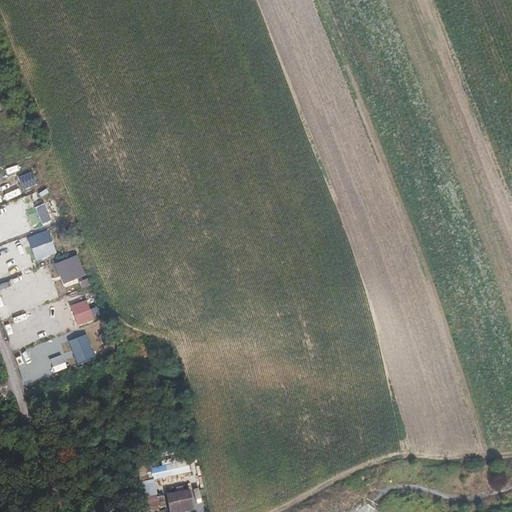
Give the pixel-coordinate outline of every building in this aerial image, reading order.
[(35,229),(65,220),(56,197),(28,208),(35,229)] [(34,346),(37,362),(50,360),(47,344),(34,346)] [(187,457),(150,465),(154,479),(190,471),(187,457)] [(135,467),(143,511),(146,511),(159,509),(153,480),(150,464),(148,465),(135,467)] [(169,495),(171,511),(179,511),(192,510),(189,491),(169,495)]
